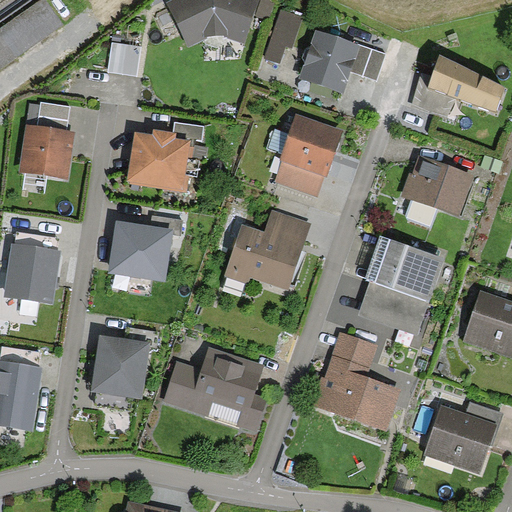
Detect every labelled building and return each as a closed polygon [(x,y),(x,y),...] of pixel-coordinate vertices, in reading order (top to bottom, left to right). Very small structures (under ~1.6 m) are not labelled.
[(44,0),(40,0),(0,28),(0,70),(63,25),(44,0)] [(177,0),(166,6),(190,50),(209,40),(225,40),(244,47),(261,0),(177,0)] [(305,18),(282,11),(265,60),(280,65),(286,48),(294,51),(305,18)] [(357,47),(318,33),(300,82),(344,97),(352,73),(377,82),(387,54),(357,44),(357,47)] [(141,49),(113,45),(109,74),(137,77),(141,49)] [(413,107),(454,123),(462,104),(497,115),(506,92),(441,62),(434,81),(423,77),(413,107)] [(38,130),(28,129),(21,174),(68,181),(72,151),(75,135),(68,134),(72,108),(41,104),(38,130)] [(334,158),(344,131),(297,114),(280,162),(282,163),(275,181),(316,196),(323,178),(327,179),(334,158)] [(168,136),(155,134),(154,139),(137,137),(130,182),(183,191),(188,157),(193,158),(196,139),(202,140),(204,129),(176,124),(174,137),(168,136)] [(459,220),(475,179),(451,170),(421,159),(414,178),(410,177),(402,200),(459,220)] [(287,293),(310,226),(273,213),(266,234),(244,226),(226,280),(249,287),(251,281),(287,293)] [(141,229),(118,225),(110,276),(166,284),(173,238),(182,239),(185,223),(165,220),(163,232),(141,229)] [(17,248),(13,248),(4,298),(54,306),(58,283),(63,255),(57,254),(59,242),(19,235),(17,248)] [(364,284),(371,285),(429,305),(446,262),(401,246),(381,239),(364,284)] [(417,338),(429,305),(371,285),(360,318),(417,338)] [(511,302),(483,292),(464,342),(511,359),(511,302)] [(376,348),(343,337),(328,381),(324,380),(314,407),(386,432),(399,393),(364,381),(376,348)] [(142,401),(151,347),(101,340),(96,368),(92,394),(97,395),(95,406),(131,412),(133,400),(142,401)] [(41,355),(4,349),(1,365),(0,364),(0,429),(33,435),(41,386),(43,372),(39,371),(41,355)] [(204,370),(178,361),(164,402),(255,432),(268,395),(258,392),(266,368),(235,358),(210,350),(204,370)] [(465,416),(443,408),(425,457),(482,477),(504,413),(470,401),(465,416)]
